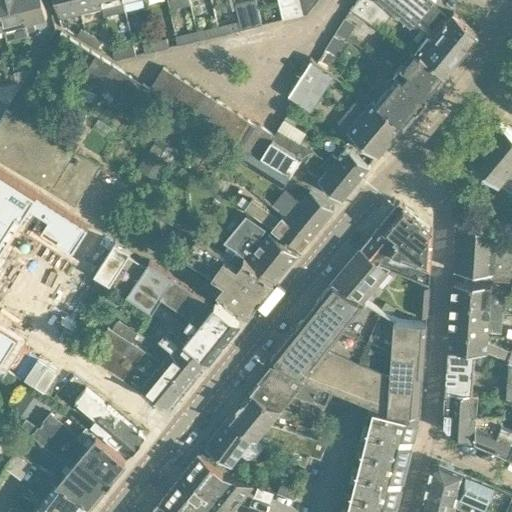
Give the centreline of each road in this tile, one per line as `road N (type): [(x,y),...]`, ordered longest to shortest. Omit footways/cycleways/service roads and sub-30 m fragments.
road 1 (tertiary): [(114,511),(342,227),(396,176)]
road 2 (residential): [(396,176),(444,213),(425,438)]
road 3 (tertiary): [(396,176),(483,81)]
